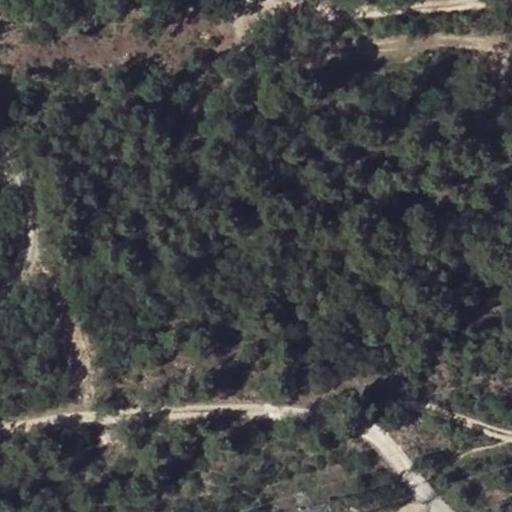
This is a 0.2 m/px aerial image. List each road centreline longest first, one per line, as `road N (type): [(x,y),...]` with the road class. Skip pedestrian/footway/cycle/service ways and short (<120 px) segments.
road 1 (unclassified): [(0,439),(57,423),(217,407),(343,411),(361,417),(445,511)]
road 2 (track): [(361,417),(378,399),(511,438)]
road 3 (unclassified): [(0,159),(20,207),(23,242),(0,301)]
